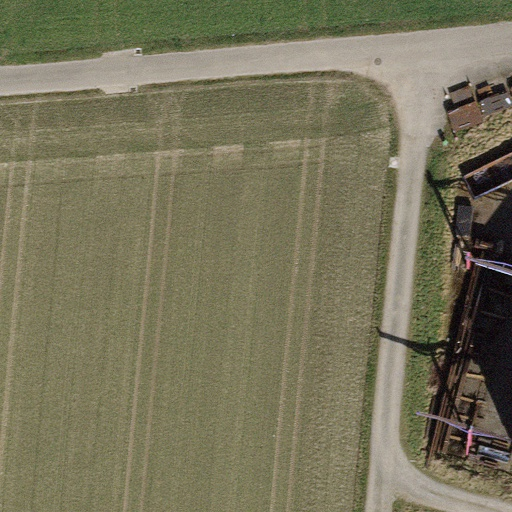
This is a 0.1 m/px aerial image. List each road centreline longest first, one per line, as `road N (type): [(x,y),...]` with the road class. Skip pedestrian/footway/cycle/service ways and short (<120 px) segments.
road 1 (track): [(511,39),(0,87)]
road 2 (track): [(379,511),(415,149),(413,50)]
